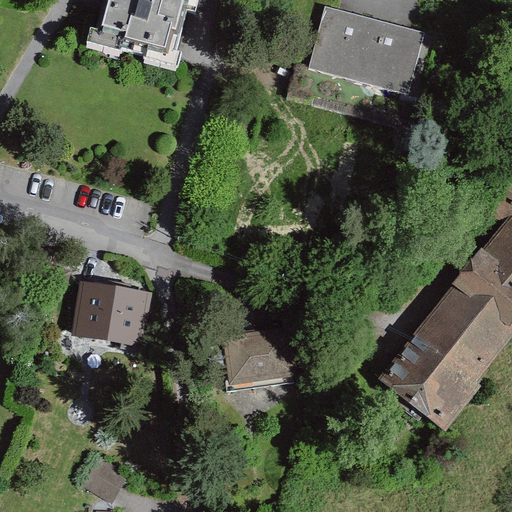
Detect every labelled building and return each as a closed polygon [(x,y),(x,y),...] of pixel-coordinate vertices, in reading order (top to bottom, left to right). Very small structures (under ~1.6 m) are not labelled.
[(195,0),(109,0),(100,38),(181,59),(195,0)] [(428,34),(329,8),(313,70),(412,96),(428,34)] [(511,227),(511,191),(510,190),(489,215),(509,231),(511,227)] [(390,379),(452,429),(484,389),(480,386),(511,346),(511,227),(509,231),(477,270),(406,359),(390,379)] [(153,297),(85,287),(78,337),(145,347),(153,297)] [(298,376),(292,333),(230,341),(237,385),(298,376)] [(131,477),(102,460),(85,489),(114,506),(131,477)]
